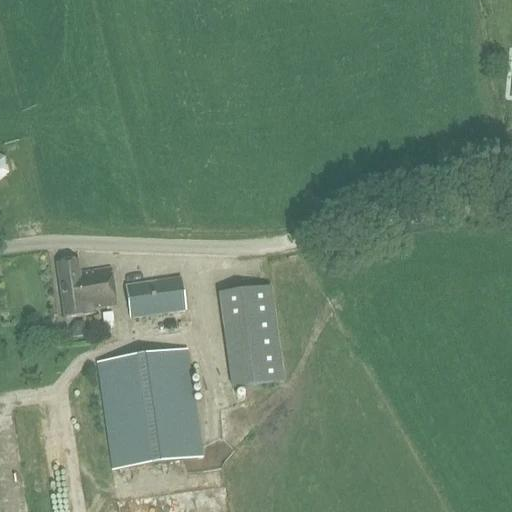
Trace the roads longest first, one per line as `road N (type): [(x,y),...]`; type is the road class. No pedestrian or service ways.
road 1 (unclassified): [(0,248),(285,243)]
road 2 (track): [(511,204),(285,243)]
